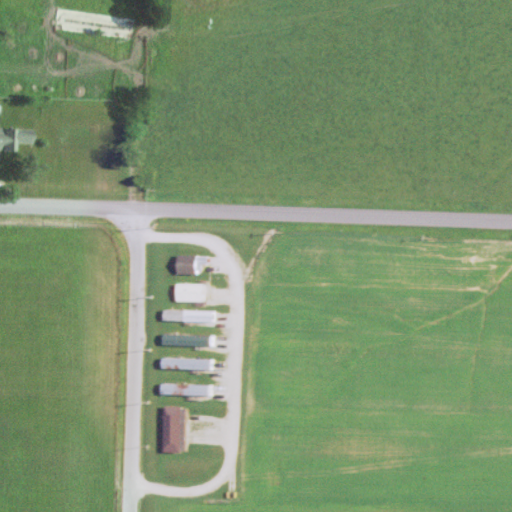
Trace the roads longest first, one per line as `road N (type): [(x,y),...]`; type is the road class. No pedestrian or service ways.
road 1 (residential): [(0,206),(511,224)]
road 2 (residential): [(141,236),(217,241),(235,255),(242,307),(229,474),(193,492),(136,486)]
road 3 (residential): [(136,211),(142,266),(135,511)]
